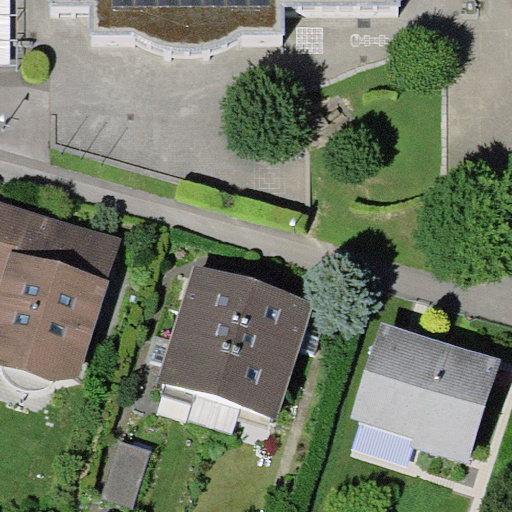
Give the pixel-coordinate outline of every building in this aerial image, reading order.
[(0,0),(0,49),(13,50),(12,0),(0,0)] [(46,0),(46,22),(87,22),(87,51),(127,51),(140,58),(153,63),(170,67),(184,68),(199,66),(213,63),(237,51),(278,51),(278,22),(393,22),(393,0),(46,0)] [(40,235),(0,222),(0,288),(6,290),(0,310),(0,370),(3,373),(27,369),(44,386),(68,382),(108,257),(66,244),(58,248),(44,243),(40,235)] [(158,393),(213,411),(248,302),(193,284),(171,352),(152,346),(145,367),(164,373),(158,393)] [(303,319),(248,302),(213,411),(268,428),(291,355),(310,360),(314,345),(296,340),(303,319)] [(467,454),(488,382),(378,348),(376,355),(364,362),(370,374),(356,419),(467,454)] [(96,507),(111,511),(129,511),(146,460),(114,450),(96,507)]
